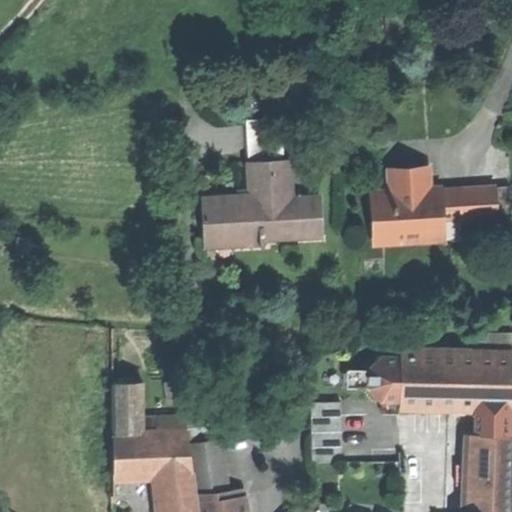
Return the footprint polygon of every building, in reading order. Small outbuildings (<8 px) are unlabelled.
[(251,120),(251,151),(285,150),(284,119),(251,120)] [(251,151),(252,162),(285,161),(285,150),(251,151)] [(266,239),(321,238),(321,198),(290,199),(290,161),(285,161),(252,162),(249,162),(249,197),(203,198),(204,245),(241,244),(259,244),(259,248),(266,248),(266,239)] [(372,190),(374,242),(429,240),(428,219),(439,219),(438,187),(428,188),(417,188),(416,166),(402,167),(390,167),(390,190),(372,190)] [(427,166),(416,166),(417,188),(428,188),(427,166)] [(493,185),(457,187),(458,218),(494,217),(493,185)] [(457,187),(438,187),(439,219),(458,218),(457,187)] [(440,239),(439,219),(428,219),(429,240),(440,239)] [(511,333),(474,333),(474,351),(511,351),(511,333)] [(511,351),(474,351),(400,350),(400,356),(400,399),(400,407),(511,409),(511,408),(511,351)] [(383,399),(400,399),(400,356),(383,356),(369,369),(369,385),(383,399)] [(164,470),(169,511),(197,511),(195,494),(199,493),(198,487),(190,442),(187,430),(144,431),(144,382),(114,382),(114,472),(164,470)] [(312,462),(343,462),(342,401),(311,401),(312,462)] [(184,413),(187,427),(213,422),(211,409),(184,413)] [(187,427),(187,430),(190,442),(218,437),(216,422),(213,422),(187,427)] [(511,435),(475,434),(473,511),(510,511),(511,449),(511,435)] [(190,442),(198,487),(228,482),(220,437),(218,437),(190,442)] [(199,493),(200,499),(244,494),(243,488),(199,493)] [(200,499),(201,511),(245,511),(244,494),(200,499)]
